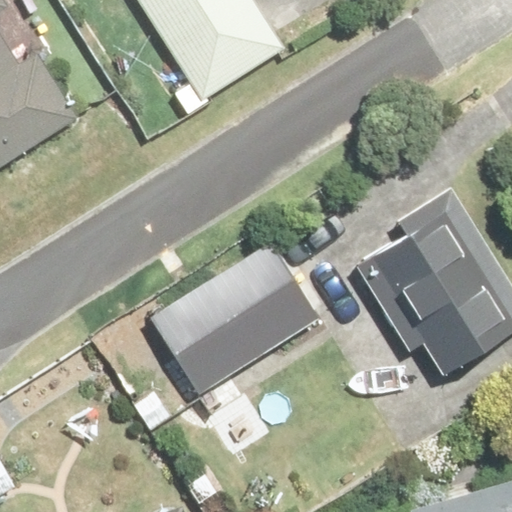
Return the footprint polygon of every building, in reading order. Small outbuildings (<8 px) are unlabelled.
[(21,0),(0,0),(0,165),(91,107),(21,0)] [(133,0),(200,104),(285,49),(253,0),(133,0)] [(511,334),(511,286),(450,188),(353,249),(437,382),(511,334)] [(265,243),(144,316),(191,395),(312,322),(265,243)] [(511,511),(511,484),(415,511),(511,511)]
